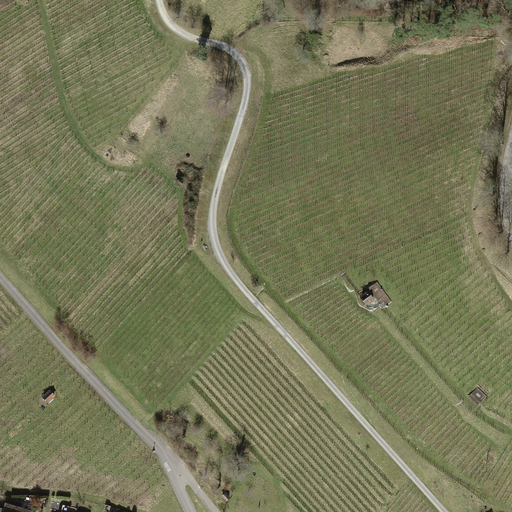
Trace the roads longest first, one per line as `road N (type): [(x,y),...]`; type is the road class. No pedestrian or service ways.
road 1 (track): [(161,0),(184,35),(228,47),(247,71),(218,196),(224,264),(443,511)]
road 2 (track): [(0,276),(163,454)]
